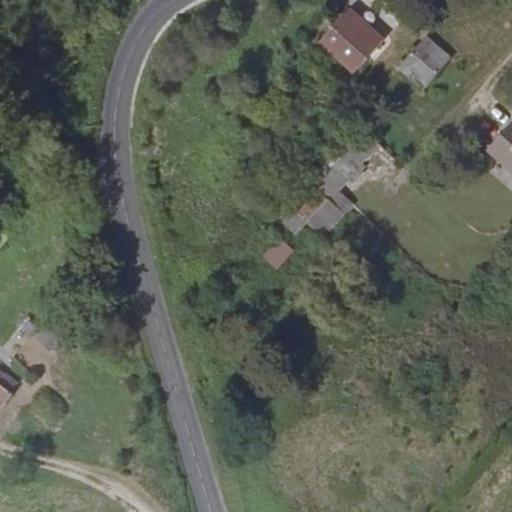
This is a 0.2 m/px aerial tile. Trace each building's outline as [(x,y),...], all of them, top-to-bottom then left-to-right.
[(386,38),(364,17),(336,50),(369,80),(392,55),(381,45),(386,38)] [(435,90),(463,58),(442,38),(412,71),(435,90)] [(511,136),(499,151),(511,162),(511,136)] [(309,242),(319,232),(335,248),(368,212),(350,196),(376,167),(374,165),(390,147),(379,138),(313,208),(295,230),(309,242)] [(301,194),(280,217),(295,230),(313,208),(301,194)] [(276,237),(262,258),(280,270),(294,248),(276,237)] [(5,369),(0,364),(0,404),(3,407),(18,389),(0,372),(5,369)]
